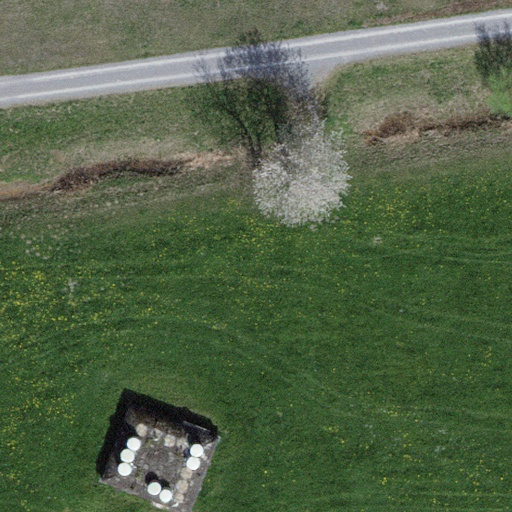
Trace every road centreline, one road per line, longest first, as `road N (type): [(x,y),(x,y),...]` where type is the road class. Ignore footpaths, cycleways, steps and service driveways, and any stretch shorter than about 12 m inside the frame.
road 1 (track): [(0,91),(511,21)]
road 2 (track): [(303,49),(313,194)]
